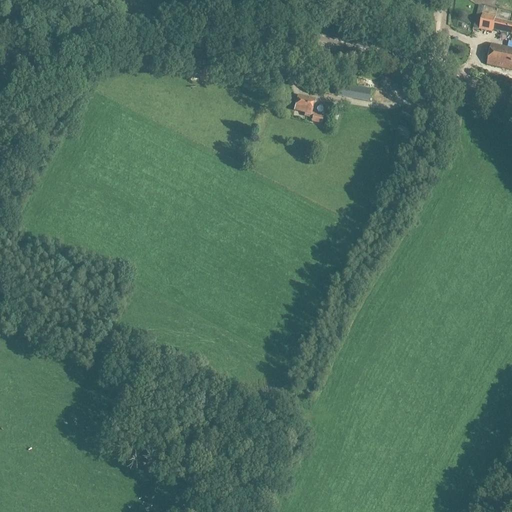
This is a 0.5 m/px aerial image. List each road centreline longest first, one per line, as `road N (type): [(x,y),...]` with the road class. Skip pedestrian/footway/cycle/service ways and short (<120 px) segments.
road 1 (tertiary): [(511,103),(310,27),(232,14),(118,29),(0,80)]
road 2 (track): [(318,30),(304,73),(310,95),(385,108),(407,99),(420,65)]
